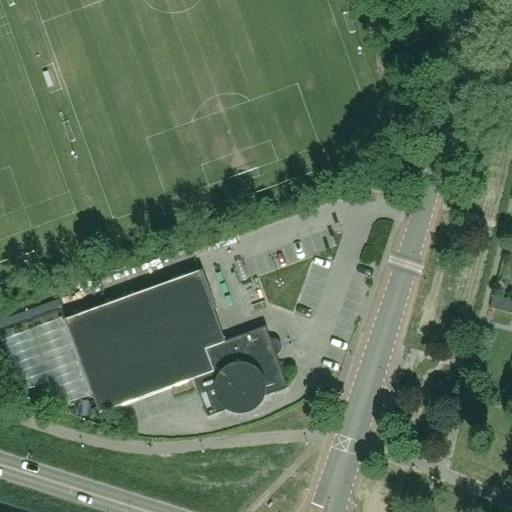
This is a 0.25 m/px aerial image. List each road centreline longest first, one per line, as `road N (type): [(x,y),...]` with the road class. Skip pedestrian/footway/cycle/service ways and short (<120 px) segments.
road 1 (unclassified): [(334,486),(445,145),(475,0)]
road 2 (primary): [(147,511),(0,465)]
